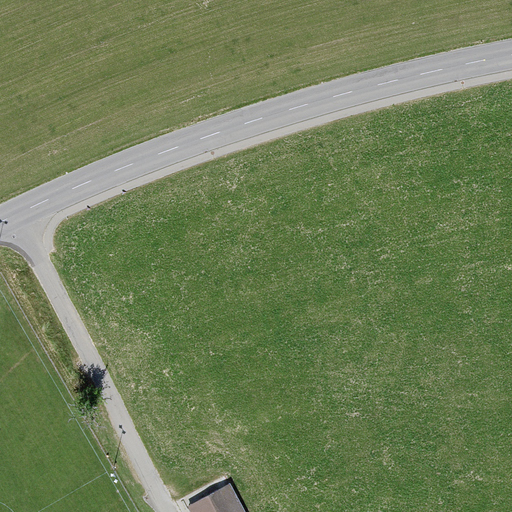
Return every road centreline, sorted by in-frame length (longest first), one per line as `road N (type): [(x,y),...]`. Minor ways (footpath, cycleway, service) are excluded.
road 1 (tertiary): [(19,213),(150,156),(296,108),(511,56)]
road 2 (residential): [(167,511),(19,213)]
